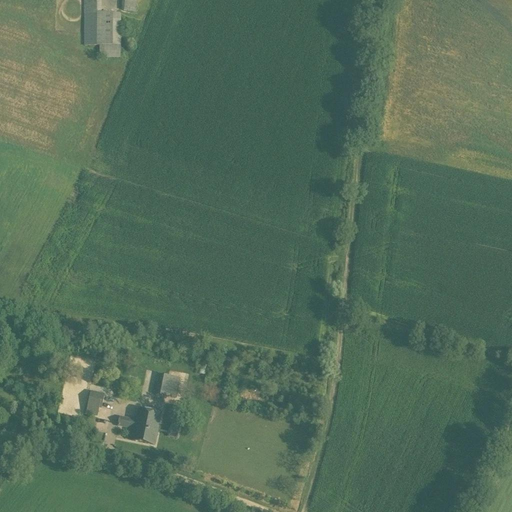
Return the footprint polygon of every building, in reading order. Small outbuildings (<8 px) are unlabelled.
[(101,13),(101,0),(84,0),(84,46),(121,46),(120,14),(112,14),(112,13),(101,13)] [(175,399),(180,380),(158,375),(154,394),(175,399)] [(101,409),(104,395),(91,393),(88,406),(101,409)] [(155,445),(161,414),(139,410),(136,421),(120,418),(119,427),(134,430),(132,441),(155,445)] [(170,431),(168,438),(177,439),(178,432),(170,431)]
